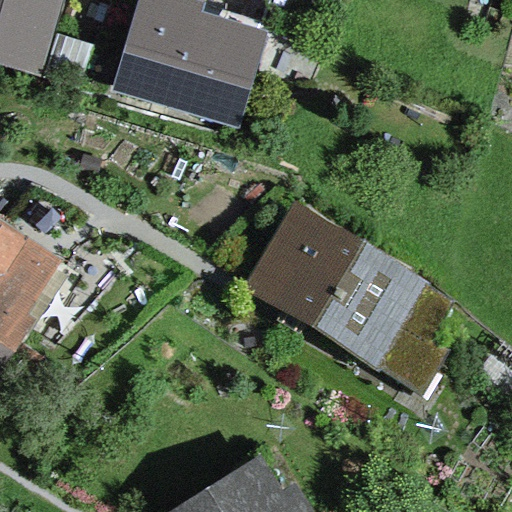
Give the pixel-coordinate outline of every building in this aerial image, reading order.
[(0,0),(0,55),(32,66),(51,0),(0,0)] [(145,4),(121,87),(235,120),(270,0),(198,0),(193,18),(145,4)] [(450,311),(405,284),(399,294),(297,232),(260,292),(407,381),(450,311)] [(0,235),(0,327),(42,263),(0,235)] [(294,511),(289,503),(276,511),(258,479),(204,511),(294,511)]
